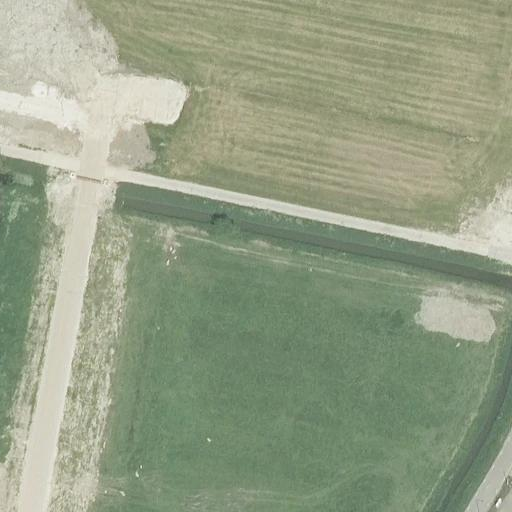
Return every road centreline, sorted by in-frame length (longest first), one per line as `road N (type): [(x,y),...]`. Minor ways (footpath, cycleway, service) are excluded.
road 1 (unclassified): [(511,255),(0,150)]
road 2 (track): [(91,169),(28,511)]
